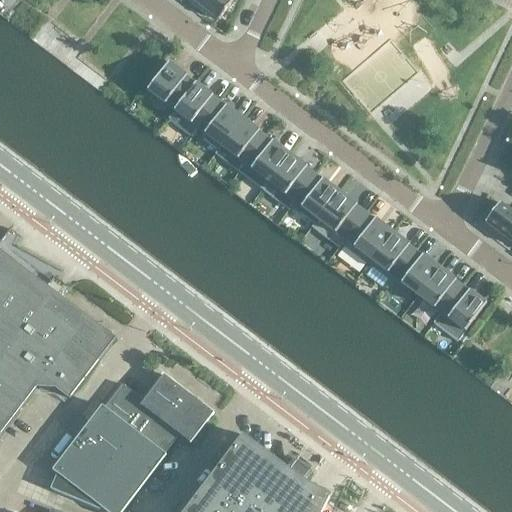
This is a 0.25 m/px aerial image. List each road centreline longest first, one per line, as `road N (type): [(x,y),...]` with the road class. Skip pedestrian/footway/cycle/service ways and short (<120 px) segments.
road 1 (tertiary): [(455,511),(0,164)]
road 2 (residential): [(440,222),(233,66)]
road 3 (residential): [(511,88),(440,222)]
